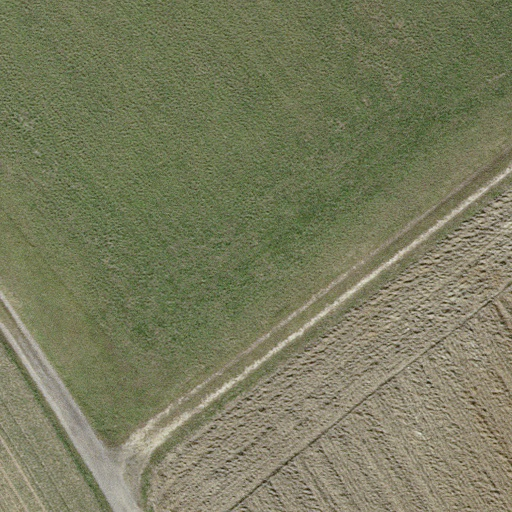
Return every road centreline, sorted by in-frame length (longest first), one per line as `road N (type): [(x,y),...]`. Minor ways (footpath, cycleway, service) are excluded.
road 1 (track): [(124,477),(511,163)]
road 2 (track): [(124,477),(68,390),(0,310)]
